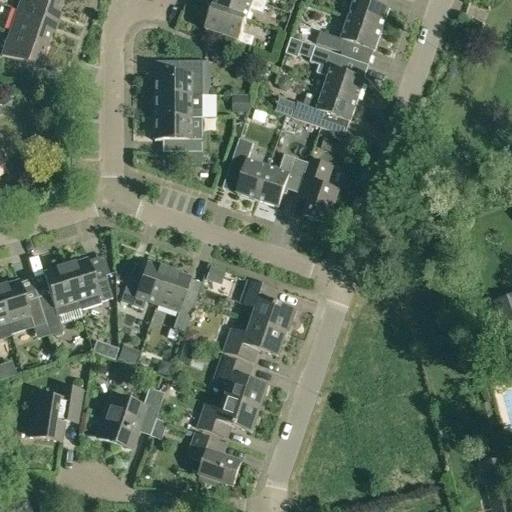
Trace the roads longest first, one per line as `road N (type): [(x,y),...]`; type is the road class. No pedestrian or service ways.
road 1 (residential): [(344,280),(441,0)]
road 2 (residential): [(112,202),(116,18),(174,0)]
road 3 (residential): [(112,202),(344,280)]
road 4 (residential): [(276,507),(344,280)]
road 5 (residential): [(276,507),(128,498),(88,481)]
